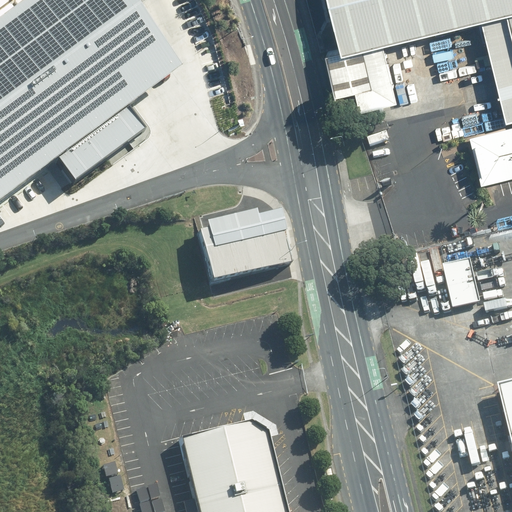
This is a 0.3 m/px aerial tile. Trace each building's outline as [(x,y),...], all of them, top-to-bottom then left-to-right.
[(118,0),(37,0),(0,27),(0,189),(61,145),(87,180),(150,135),(125,100),(169,68),(118,0)] [(511,0),(331,0),(342,45),(481,12),(507,6),(511,4),(511,0)] [(511,4),(507,6),(481,12),(506,118),(511,116),(511,123),(472,133),(484,183),(511,176),(511,4)] [(207,286),(289,266),(276,213),(193,233),(207,286)] [(480,304),(469,262),(442,268),(452,310),(480,304)] [(511,385),(497,389),(511,451),(511,385)] [(250,423),(181,443),(197,511),(285,511),(267,434),(250,423)]
